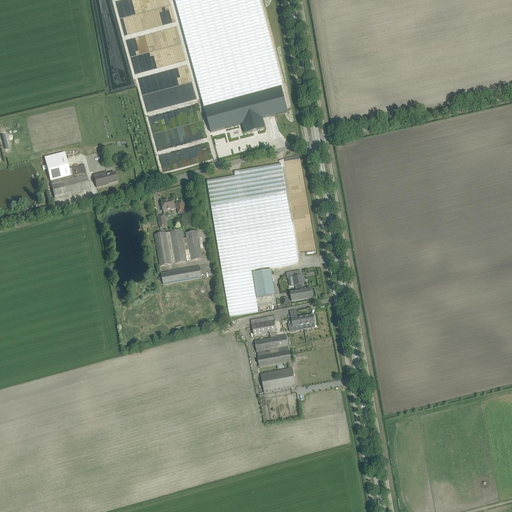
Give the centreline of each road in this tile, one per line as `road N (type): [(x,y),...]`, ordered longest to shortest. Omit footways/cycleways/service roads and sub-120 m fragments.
road 1 (unclassified): [(393,511),(327,139)]
road 2 (primary): [(382,511),(316,142)]
road 3 (unclassified): [(373,511),(307,144)]
road 4 (unclassified): [(0,225),(307,144)]
road 5 (track): [(511,97),(327,139)]
road 6 (unclassified): [(307,144),(281,0)]
road 7 (primary): [(316,142),(291,0)]
road 8 (unclassified): [(327,139),(301,0)]
